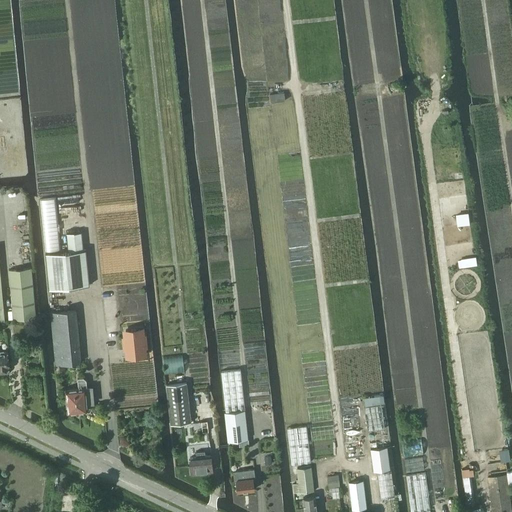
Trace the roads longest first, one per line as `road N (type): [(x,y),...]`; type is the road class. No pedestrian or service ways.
road 1 (track): [(428,456),(370,0)]
road 2 (track): [(198,415),(147,0)]
road 3 (track): [(250,409),(200,0)]
road 4 (track): [(96,286),(66,0)]
road 5 (tertiary): [(204,511),(0,414)]
road 6 (track): [(511,187),(485,0)]
